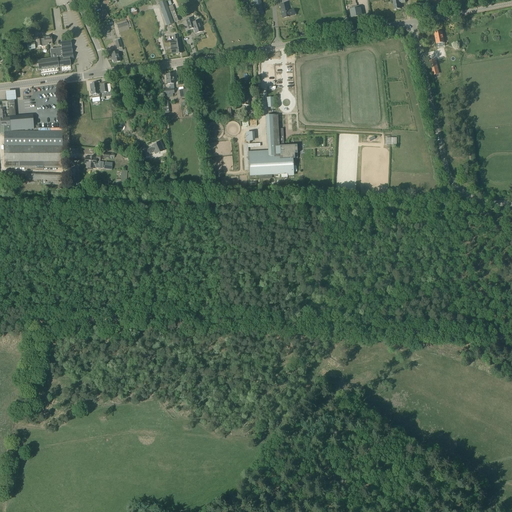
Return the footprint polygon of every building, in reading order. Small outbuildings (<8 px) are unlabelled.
[(263,14),(259,0),(253,0),(257,15),(263,14)] [(392,0),(393,1),(393,2),(394,10),(400,9),(400,5),(405,4),(404,0),(392,0)] [(288,11),(287,4),(279,5),(282,19),(290,17),(294,16),(293,10),(288,11)] [(172,6),(168,7),(174,23),(180,21),(176,11),(174,11),(172,6)] [(362,16),(360,9),(360,6),(354,7),(354,10),(350,11),(352,18),(362,16)] [(99,21),(106,19),(106,18),(109,16),(105,10),(96,14),(99,21)] [(169,13),(163,15),(167,26),(173,24),(169,13)] [(191,19),(185,21),(188,30),(193,29),(195,34),(202,32),(199,21),(193,23),(191,19)] [(129,30),(126,20),(116,23),(120,33),(129,30)] [(444,43),(442,32),(434,34),(436,44),(444,43)] [(172,36),(173,41),(170,41),(171,54),(181,53),(180,40),(177,41),(177,36),(172,36)] [(34,37),(27,38),(28,50),(35,49),(34,37)] [(41,39),(37,40),(38,46),(41,46),(41,47),(46,47),(46,45),(52,45),(51,37),(44,38),(44,40),(41,40),(41,39)] [(111,60),(112,60),(113,64),(121,61),(118,52),(122,51),(122,48),(120,40),(114,42),(117,49),(117,52),(110,54),(112,58),(110,58),(111,60)] [(61,43),(61,48),(50,50),(51,59),(38,61),(39,71),(58,68),(59,68),(70,66),(70,60),(73,59),(70,41),(61,43)] [(430,67),(432,75),(438,74),(436,65),(430,67)] [(98,84),(89,85),(91,95),(92,99),(99,98),(99,94),(102,93),(103,97),(108,96),(108,94),(108,93),(112,92),(110,84),(102,86),(101,84),(98,84)] [(170,89),(164,90),(165,95),(167,94),(167,98),(173,97),(172,94),(174,94),(173,89),(170,89)] [(16,90),(6,91),(7,95),(7,100),(17,100),(16,94),(16,90)] [(240,103),(242,103),(242,105),(247,105),(247,103),(249,103),(249,91),(240,91),(240,103)] [(4,108),(0,108),(0,117),(1,127),(4,126),(10,126),(10,131),(34,129),(32,116),(15,117),(14,100),(8,100),(9,118),(6,118),(5,115),(4,115),(4,108)] [(278,115),(268,116),(270,144),(270,151),(280,151),(280,146),(279,132),(278,115)] [(4,134),(4,147),(62,147),(62,132),(4,132),(4,134)] [(397,138),(385,138),(385,147),(398,146),(397,138)] [(146,150),(140,152),(143,160),(149,157),(149,155),(154,153),(155,155),(164,151),(160,142),(151,146),(152,148),(147,150),(146,150)] [(260,148),(260,144),(244,144),(244,158),(248,158),(247,148),(260,148)] [(270,151),(249,152),(250,176),(294,174),(293,159),(295,159),(295,154),(298,154),(297,145),(284,146),(280,146),(280,151),(270,151)] [(4,147),(4,162),(62,162),(62,147),(4,147)] [(85,161),(85,165),(86,165),(86,169),(94,170),(94,168),(95,168),(99,169),(100,162),(97,162),(85,161)] [(104,170),(109,170),(112,171),(112,163),(104,163),(104,170)] [(155,434),(136,434),(137,437),(138,440),(140,443),(143,445),(147,446),(150,445),(153,442),(154,439),(155,434)]
